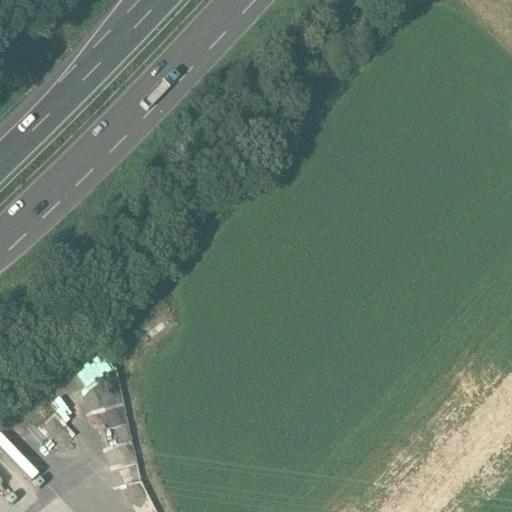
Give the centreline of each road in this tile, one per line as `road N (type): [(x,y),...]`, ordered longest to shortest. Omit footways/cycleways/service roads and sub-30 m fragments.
road 1 (motorway): [(0,231),(227,0)]
road 2 (motorway): [(155,0),(0,156)]
